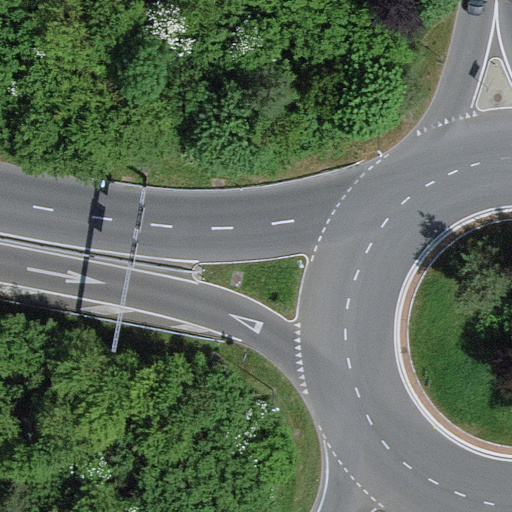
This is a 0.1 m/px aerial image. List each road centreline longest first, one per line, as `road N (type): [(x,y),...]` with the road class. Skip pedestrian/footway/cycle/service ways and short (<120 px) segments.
road 1 (motorway): [(499,0),(446,511)]
road 2 (primary): [(396,209),(188,227),(0,198)]
road 3 (primary): [(0,262),(228,312),(299,350),(360,396)]
road 4 (primary): [(396,209),(370,245),(349,302),(349,359),(360,396)]
road 5 (unclassified): [(487,0),(426,185)]
road 6 (primary): [(379,435),(431,480),(511,507)]
